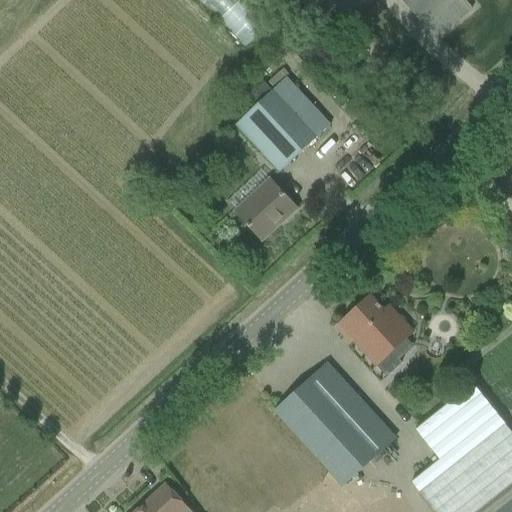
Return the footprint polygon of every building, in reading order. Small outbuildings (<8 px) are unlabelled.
[(201,0),(251,53),(277,30),(249,0),(201,0)] [(298,0),(310,13),(327,0),(298,0)] [(399,0),(422,26),(436,41),(471,10),(462,0),(399,0)] [(330,126),(316,111),(286,79),(235,126),(279,173),(330,126)] [(297,210),(283,195),(269,181),(234,213),(248,228),(262,242),(263,241),(260,239),(280,220),(283,223),(297,210)] [(409,351),(402,343),(413,334),(402,322),(389,307),(384,312),(370,297),(335,329),(349,343),(352,341),(388,381),(403,367),(403,356),(409,351)] [(395,439),(341,379),(327,365),(274,413),(342,487),(395,439)] [(432,511),(478,511),(511,485),(511,434),(471,384),(414,431),(438,460),(409,483),(432,511)] [(166,486),(137,511),(189,511),(186,507),(179,501),(166,486)]
